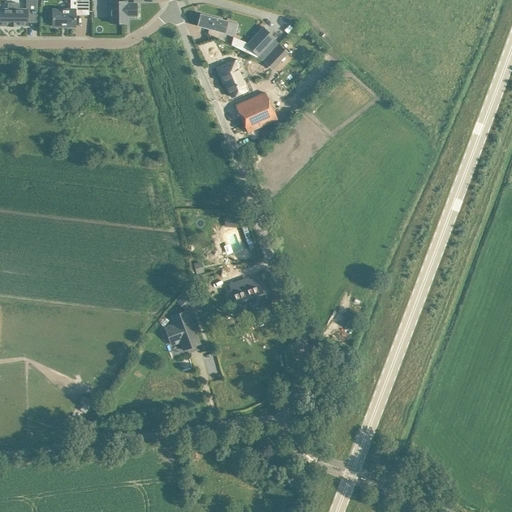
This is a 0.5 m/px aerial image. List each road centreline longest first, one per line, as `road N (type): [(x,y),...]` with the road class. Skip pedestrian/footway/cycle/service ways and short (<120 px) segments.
road 1 (primary): [(351,473),(511,46)]
road 2 (unclassified): [(289,419),(302,371),(300,330),(174,10)]
road 3 (unclassified): [(0,455),(289,419)]
road 4 (residential): [(0,43),(122,44),(174,10)]
